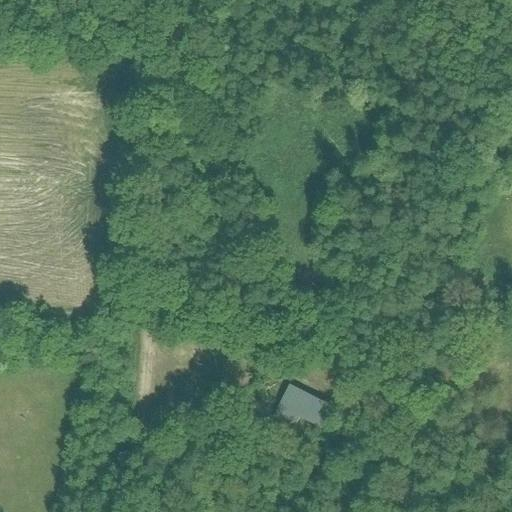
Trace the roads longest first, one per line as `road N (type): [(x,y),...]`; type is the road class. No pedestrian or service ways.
road 1 (track): [(121,511),(147,366),(160,0)]
road 2 (track): [(147,366),(247,366),(287,378)]
